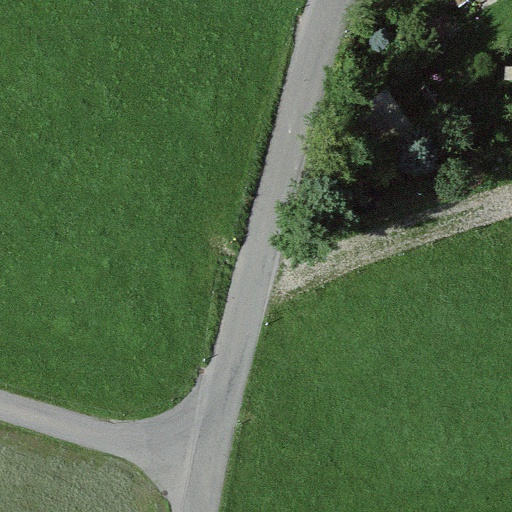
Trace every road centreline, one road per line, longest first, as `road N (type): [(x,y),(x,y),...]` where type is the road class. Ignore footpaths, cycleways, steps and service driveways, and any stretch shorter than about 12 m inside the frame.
road 1 (unclassified): [(337,0),(312,66),(210,460)]
road 2 (unclassified): [(0,400),(210,460)]
